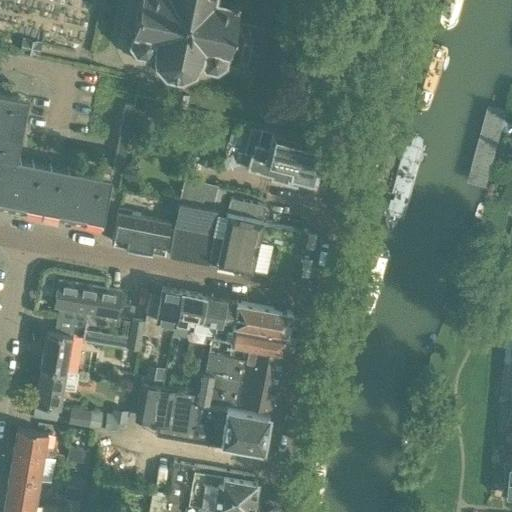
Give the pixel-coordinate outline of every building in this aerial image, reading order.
[(242,4),(242,2),(238,1),(237,0),(138,0),(133,27),(128,26),(127,28),(132,29),(130,39),(127,40),(127,42),(130,41),(135,48),(133,51),(135,53),(137,50),(146,53),(145,55),(147,56),(148,53),(153,47),(153,48),(155,58),(150,60),(151,62),(155,61),(164,70),(162,72),(164,74),(166,71),(178,74),(179,78),(181,78),(180,73),(193,68),(195,71),(197,70),(196,66),(200,58),(204,63),(201,67),(204,68),(206,65),(213,66),(214,70),(216,69),(215,65),(223,60),(225,63),(228,61),(252,67),(262,24),(234,17),(237,3),(242,4)] [(38,54),(41,42),(23,38),(20,49),(38,54)] [(0,203),(102,223),(107,197),(109,184),(0,162),(0,153),(6,155),(18,93),(0,89),(0,203)] [(186,108),(187,107),(190,95),(176,92),(173,105),(186,108)] [(125,102),(123,111),(132,113),(134,103),(125,102)] [(487,106),(469,183),(487,189),(505,111),(487,106)] [(131,122),(132,113),(123,111),(122,121),(131,122)] [(429,121),(411,115),(387,202),(404,208),(429,121)] [(129,132),(131,122),(122,121),(120,130),(129,132)] [(259,128),(250,126),(244,150),(251,151),(246,168),(271,175),(270,177),(295,183),(297,175),(312,179),(317,159),(314,159),(319,141),(316,140),(260,126),(259,128)] [(127,141),(129,132),(120,130),(118,139),(127,141)] [(125,151),(127,141),(118,139),(116,149),(125,151)] [(123,160),(125,151),(116,149),(114,158),(123,160)] [(121,170),(123,160),(114,158),(112,168),(121,170)] [(218,185),(185,177),(180,199),(213,206),(216,197),(218,185)] [(172,241),(169,252),(252,268),(252,267),(257,245),(258,239),(262,222),(265,203),(232,197),(230,197),(229,200),(216,197),(213,206),(180,199),(172,241)] [(112,239),(127,242),(164,250),(170,219),(131,212),(132,208),(118,206),(112,239)] [(262,222),(258,239),(257,245),(252,267),(299,277),(307,230),(262,222)] [(59,305),(58,313),(75,316),(75,317),(75,318),(87,320),(89,310),(117,315),(121,289),(60,279),(55,305),(59,305)] [(176,320),(182,289),(162,285),(160,293),(151,291),(143,332),(159,335),(164,318),(176,320)] [(202,317),(207,293),(182,289),(176,320),(177,320),(177,325),(187,327),(189,322),(195,324),(197,316),(202,317)] [(233,323),(237,299),(207,293),(202,317),(197,316),(195,324),(194,329),(206,332),(205,341),(211,342),(212,342),(213,337),(217,320),(233,323)] [(260,328),(265,305),(237,299),(233,323),(260,328)] [(292,310),(265,305),(260,328),(285,333),(287,333),(292,310)] [(67,369),(75,318),(75,317),(75,316),(58,313),(55,329),(47,328),(41,364),(67,369)] [(144,318),(133,316),(128,346),(139,348),(144,318)] [(260,328),(233,323),(217,320),(213,337),(282,349),(285,333),(260,328)] [(118,334),(98,331),(96,340),(116,343),(118,334)] [(278,364),(282,349),(213,337),(212,342),(211,342),(209,350),(233,355),(232,358),(238,360),(239,356),(278,364)] [(274,385),(278,364),(239,356),(238,360),(232,358),(233,355),(209,350),(206,367),(208,370),(274,385)] [(67,369),(41,364),(35,401),(61,405),(63,388),(75,390),(78,373),(66,371),(67,369)] [(147,374),(163,377),(164,369),(148,366),(147,374)] [(270,405),(274,385),(208,370),(206,367),(205,370),(204,370),(199,393),(270,405)] [(169,386),(179,388),(181,377),(182,374),(172,373),(169,386)] [(159,385),(141,382),(136,413),(153,416),(159,385)] [(198,391),(159,385),(153,416),(172,420),(170,431),(263,448),(269,412),(197,400),(198,391)] [(70,406),(68,420),(89,423),(91,409),(70,406)] [(126,410),(113,408),(112,413),(107,413),(105,425),(118,427),(124,422),(126,410)] [(91,409),(89,423),(99,424),(101,410),(91,409)] [(14,442),(13,449),(43,454),(47,431),(17,426),(14,442)] [(89,448),(69,445),(67,458),(87,461),(89,448)] [(43,454),(13,449),(9,473),(39,478),(51,480),(55,457),(43,455),(43,454)] [(174,459),(168,497),(247,511),(252,511),(258,479),(212,471),(213,466),(174,459)] [(36,502),(39,478),(9,473),(7,489),(5,497),(36,502)] [(84,483),(64,479),(63,488),(82,492),(84,483)] [(33,511),(36,502),(5,497),(4,505),(2,511),(33,511)] [(247,511),(168,497),(164,511),(247,511)]
